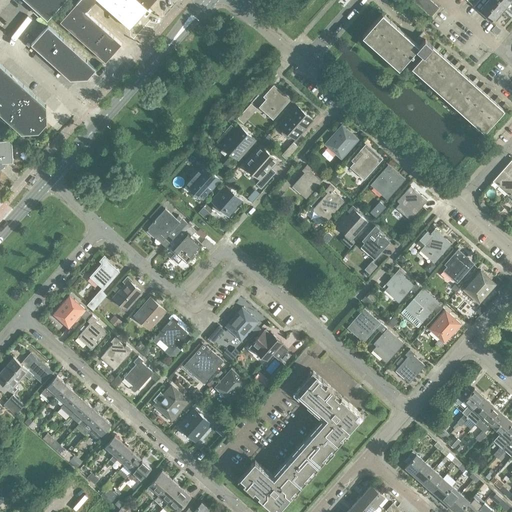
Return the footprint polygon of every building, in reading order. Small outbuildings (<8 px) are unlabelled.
[(25,0),(48,19),(64,0),(25,0)] [(85,12),(90,6),(83,0),(78,0),(61,21),(105,61),(121,43),(85,12)] [(148,8),(139,0),(83,0),(90,6),(94,0),(97,0),(130,28),(148,8)] [(423,0),(419,6),(423,9),(431,0),(430,0),(423,0)] [(423,9),(427,13),(435,4),(431,0),(423,9)] [(479,0),(474,6),(490,21),(493,18),(494,19),(496,20),(501,15),(499,13),(503,10),(491,0),(479,0)] [(509,0),(491,0),(503,10),(510,1),(509,0)] [(435,4),(427,13),(431,17),(439,8),(435,4)] [(502,112),(427,45),(433,38),(424,30),(412,43),(381,15),(364,34),(363,35),(400,68),(410,57),(416,63),(412,67),(485,132),(502,112)] [(497,34),(501,29),(495,24),(491,29),(497,34)] [(48,25),(31,43),(70,79),(73,76),(84,75),(87,78),(96,68),(48,25)] [(46,106),(0,63),(0,113),(22,133),(38,132),(47,123),(42,118),(42,110),(46,106)] [(273,119),(290,100),(274,85),(263,96),(267,99),(260,106),(273,119)] [(244,123),(257,108),(251,102),(237,118),(244,123)] [(291,135),(296,139),(313,120),(297,105),(292,111),(292,112),(289,116),(288,115),(280,124),(284,129),(282,131),(282,133),(287,138),(289,138),(291,135)] [(238,117),(230,111),(225,116),(233,123),(238,117)] [(238,159),(256,139),(239,124),(221,144),(238,159)] [(342,124),(337,130),(325,144),(342,158),(359,139),(342,124)] [(269,134),(267,136),(263,140),(268,144),(272,140),(270,135),(269,134)] [(0,163),(2,162),(13,161),(12,139),(0,139),(0,163)] [(286,159),(298,146),(293,141),(281,154),(286,159)] [(244,164),(260,179),(256,183),(261,187),(271,175),(267,172),(278,159),(262,145),(244,164)] [(350,166),(364,179),(382,159),(365,145),(360,150),(363,152),(350,166)] [(234,164),(227,158),(221,165),(228,171),(234,164)] [(511,159),(493,180),(497,184),(509,195),(511,191),(511,159)] [(203,198),(220,179),(214,174),(213,176),(207,171),(208,169),(203,164),(186,184),(203,198)] [(306,198),(322,180),(310,170),(312,168),(307,164),(302,169),(305,172),(292,186),(306,198)] [(371,184),(388,199),(405,180),(388,165),(371,184)] [(237,179),(231,174),(226,179),(232,185),(237,179)] [(38,179),(35,176),(30,183),(32,185),(38,179)] [(337,184),(341,180),(336,176),(332,180),(337,184)] [(280,196),(291,184),(286,180),(275,192),(280,196)] [(328,192),(319,202),(314,208),(314,211),(325,220),(328,220),(345,201),(333,190),(335,188),(330,184),(325,190),(328,192)] [(226,185),(221,191),(213,200),(215,202),(213,205),(213,207),(219,213),(222,212),(224,210),(229,214),(241,201),(230,191),(231,189),(226,185)] [(396,207),(410,219),(427,200),(411,185),(398,200),(400,203),(396,207)] [(252,201),(260,192),(255,188),(247,197),(252,201)] [(310,204),(312,206),(321,196),(318,194),(310,204)] [(385,206),(379,201),(370,211),(376,217),(385,206)] [(352,239),(368,221),(356,211),(358,209),(353,205),(348,210),(350,212),(338,226),(352,239)] [(211,213),(203,206),(198,211),(206,218),(211,213)] [(172,239),(187,222),(179,215),(176,218),(165,208),(148,228),(163,241),(168,235),(171,237),(172,239)] [(228,225),(222,220),(217,225),(223,230),(228,225)] [(203,244),(189,231),(192,227),(187,222),(172,239),(177,243),(172,249),(175,253),(172,257),(178,262),(182,258),(186,263),(203,244)] [(381,229),(376,225),(362,240),(365,243),(361,247),(375,259),(391,241),(379,231),(381,229)] [(420,239),(425,244),(420,250),(434,262),(452,243),(446,238),(445,239),(439,234),(440,232),(435,228),(431,233),(428,230),(420,239)] [(326,242),(333,235),(327,231),(321,238),(326,242)] [(458,249),(453,254),(445,264),(447,266),(443,270),(457,283),(474,263),(458,249)] [(110,259),(106,256),(105,255),(100,260),(102,263),(90,277),(102,287),(100,289),(87,304),(93,310),(107,294),(102,291),(108,285),(119,271),(108,261),(110,259)] [(429,272),(436,264),(431,260),(424,267),(429,272)] [(365,269),(370,273),(377,265),(372,261),(365,269)] [(400,268),(395,274),(386,283),(389,286),(385,290),(399,302),(415,285),(403,274),(404,272),(400,268)] [(486,273),(481,269),(467,284),(469,286),(466,290),(480,302),(496,285),(490,280),(491,279),(488,277),(489,276),(486,273)] [(125,283),(122,287),(119,284),(113,290),(117,293),(113,297),(126,310),(142,291),(131,281),(133,280),(128,275),(123,281),(125,283)] [(423,288),(409,303),(401,312),(418,327),(434,309),(437,312),(442,306),(423,288)] [(361,299),(368,306),(373,301),(369,298),(370,292),(369,291),(361,299)] [(70,294),(65,300),(52,314),(69,328),(81,315),(85,319),(90,313),(70,294)] [(151,296),(146,301),(134,315),(150,330),(166,312),(154,302),(156,300),(151,296)] [(480,314),(487,306),(483,303),(476,311),(480,314)] [(243,306),(238,312),(225,326),(236,335),(233,338),(239,343),(242,340),(259,321),(243,306)] [(365,308),(360,313),(347,327),(364,342),(381,322),(365,308)] [(445,309),(440,314),(428,328),(445,342),(462,323),(445,309)] [(90,322),(82,332),(78,336),(92,349),(107,331),(96,321),(98,319),(93,315),(88,320),(90,322)] [(174,316),(169,321),(156,336),(173,350),(189,332),(178,322),(179,321),(174,316)] [(398,320),(393,316),(388,321),(394,326),(398,320)] [(213,341),(224,329),(219,325),(208,337),(213,341)] [(387,328),(382,333),(374,343),(376,346),(373,349),(387,362),(404,343),(387,328)] [(269,334),(264,330),(249,347),(254,352),(256,350),(267,360),(283,342),(271,332),(269,334)] [(114,342),(105,352),(101,357),(115,369),(132,350),(126,344),(124,346),(119,341),(121,340),(116,335),(111,340),(114,342)] [(207,346),(202,351),(199,355),(195,352),(190,358),(196,363),(192,367),(201,375),(199,377),(205,383),(207,380),(211,376),(224,361),(207,346)] [(414,354),(415,353),(410,348),(405,354),(408,356),(395,370),(410,382),(425,365),(414,354)] [(13,357),(4,366),(19,380),(24,374),(29,379),(32,375),(43,384),(53,372),(31,352),(21,363),(13,357)] [(137,363),(128,373),(124,377),(138,390),(154,372),(142,362),(144,360),(139,356),(134,361),(137,363)] [(19,380),(4,366),(0,371),(0,379),(16,394),(19,390),(14,385),(19,380)] [(232,368),(227,373),(214,387),(231,402),(247,384),(235,374),(237,372),(232,368)] [(255,460),(241,475),(238,478),(239,479),(241,477),(245,481),(243,483),(253,491),(255,490),(259,494),(257,496),(273,509),(276,505),(280,509),(293,494),(291,492),(295,488),(297,489),(306,479),(304,477),(313,468),(315,469),(325,458),(323,457),(331,447),(333,449),(343,438),(341,436),(345,432),(347,434),(360,419),(356,416),(359,412),(341,396),(340,398),(335,394),(337,392),(327,383),(326,385),(321,381),(323,379),(313,370),(296,389),(327,417),(274,477),(255,460)] [(47,386),(41,392),(50,400),(56,394),(66,383),(57,375),(47,386)] [(75,391),(66,383),(56,394),(65,402),(75,391)] [(172,385),(167,391),(164,395),(161,392),(153,399),(157,402),(155,405),(172,419),(189,400),(172,385)] [(463,399),(473,408),(483,396),(474,388),(463,399)] [(202,393),(198,390),(195,393),(192,390),(190,392),(190,393),(189,394),(196,400),(202,393)] [(84,399),(75,391),(65,402),(61,407),(70,415),(84,399)] [(20,410),(24,405),(12,394),(8,399),(20,410)] [(483,396),(473,408),(466,415),(464,413),(460,418),(465,422),(469,417),(473,418),(476,415),(480,418),(492,404),(483,396)] [(20,410),(8,399),(4,404),(15,415),(20,410)] [(93,407),(84,399),(70,415),(79,423),(93,407)] [(492,404),(480,418),(475,423),(482,429),(478,434),(483,438),(486,434),(484,432),(488,428),(491,424),(501,412),(492,404)] [(102,415),(93,407),(79,423),(88,431),(102,415)] [(197,407),(192,412),(179,426),(196,441),(212,423),(200,413),(201,411),(197,407)] [(510,421),(501,412),(491,424),(500,432),(510,421)] [(111,424),(102,415),(88,431),(97,439),(101,435),(111,424)] [(29,416),(24,421),(28,425),(33,420),(29,416)] [(33,420),(28,425),(32,428),(37,423),(33,420)] [(511,437),(511,421),(510,421),(500,432),(509,440),(511,437)] [(445,439),(449,434),(440,426),(435,431),(445,439)] [(46,441),(51,436),(47,432),(43,438),(46,441)] [(124,443),(115,435),(105,446),(114,454),(110,458),(110,459),(124,443)] [(50,445),(55,439),(51,436),(46,441),(50,445)] [(511,437),(509,440),(503,448),(511,456),(511,455),(511,437)] [(455,457),(444,447),(437,441),(434,444),(452,460),(458,466),(461,463),(455,457)] [(133,451),(124,443),(110,459),(114,462),(118,458),(123,462),(133,451)] [(462,446),(458,443),(454,448),(458,451),(462,446)] [(501,454),(505,450),(500,446),(497,450),(501,454)] [(64,457),(69,452),(66,449),(61,454),(64,457)] [(142,459),(133,451),(123,462),(125,464),(121,468),(128,475),(128,474),(142,459)] [(69,452),(64,457),(68,461),(73,455),(69,452)] [(405,466),(414,474),(425,462),(416,454),(405,466)] [(152,467),(142,459),(128,474),(137,482),(141,478),(142,479),(152,467)] [(425,462),(414,474),(423,482),(434,469),(425,462)] [(489,479),(493,475),(494,475),(496,473),(491,468),(489,470),(489,471),(485,476),(489,479)] [(145,489),(154,498),(172,478),(163,469),(145,489)] [(434,469),(423,482),(431,490),(442,477),(434,469)] [(95,475),(91,480),(95,484),(99,479),(95,475)] [(442,477),(431,490),(440,497),(451,485),(442,477)] [(172,478),(154,498),(164,506),(182,486),(172,478)] [(372,484),(363,493),(377,505),(385,496),(372,484)] [(451,485),(440,497),(449,505),(460,493),(451,485)] [(108,486),(101,495),(110,503),(117,494),(108,486)] [(182,486),(164,506),(170,511),(176,511),(192,495),(182,486)] [(370,511),(377,505),(363,493),(356,502),(367,511),(370,511)] [(460,493),(449,505),(456,511),(459,511),(465,506),(469,501),(460,493)] [(484,501),(474,511),(489,511),(502,498),(496,493),(491,497),(497,503),(492,509),(484,501)] [(476,494),(472,499),(469,501),(465,506),(471,511),(474,511),(484,501),(476,494)] [(502,498),(489,511),(495,511),(498,509),(501,506),(502,505),(505,508),(509,504),(505,501),(502,498)] [(192,511),(193,511),(210,511),(211,510),(201,502),(195,508),(191,505),(184,511),(192,511)] [(367,511),(356,502),(348,511),(349,511),(367,511)] [(387,509),(390,511),(391,511),(397,506),(393,502),(387,509)] [(57,511),(59,510),(53,505),(53,506),(49,503),(41,511),(57,511)]
